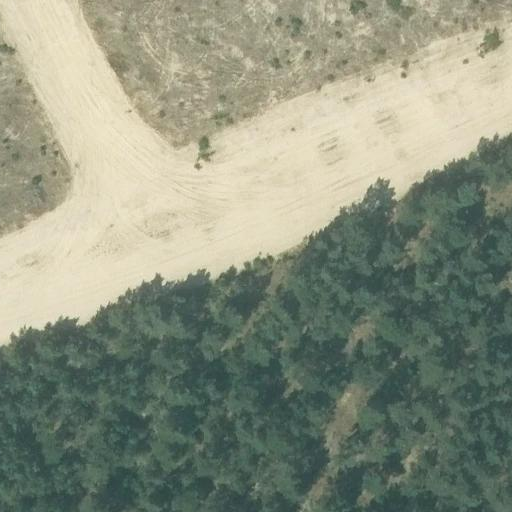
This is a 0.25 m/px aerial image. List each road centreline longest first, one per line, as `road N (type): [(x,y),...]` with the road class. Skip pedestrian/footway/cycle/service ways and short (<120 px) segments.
road 1 (track): [(0,310),(511,100)]
road 2 (track): [(138,255),(43,0)]
